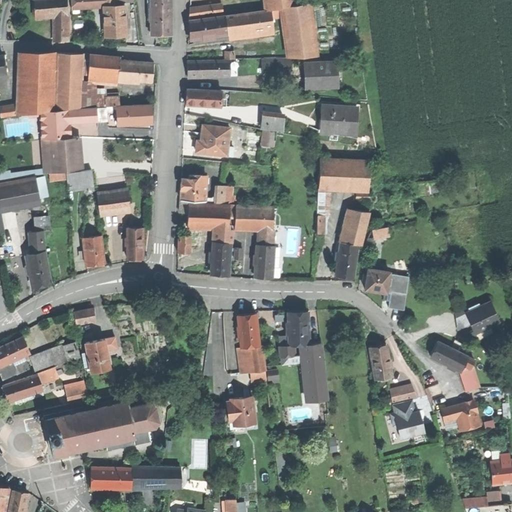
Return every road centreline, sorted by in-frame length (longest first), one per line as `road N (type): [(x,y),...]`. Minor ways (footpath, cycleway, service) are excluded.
road 1 (residential): [(156,280),(340,290),(388,329)]
road 2 (residential): [(156,280),(174,57)]
road 3 (residential): [(0,47),(174,57)]
road 4 (residential): [(0,334),(55,298),(156,280)]
road 5 (tertiary): [(0,417),(34,475),(77,511)]
